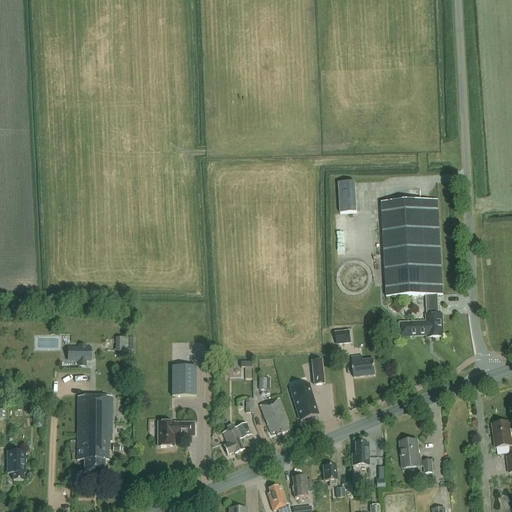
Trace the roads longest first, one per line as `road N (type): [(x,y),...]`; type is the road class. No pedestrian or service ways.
road 1 (unclassified): [(484,377),(457,0)]
road 2 (secondary): [(156,511),(484,377)]
road 3 (track): [(49,511),(56,396),(91,391)]
